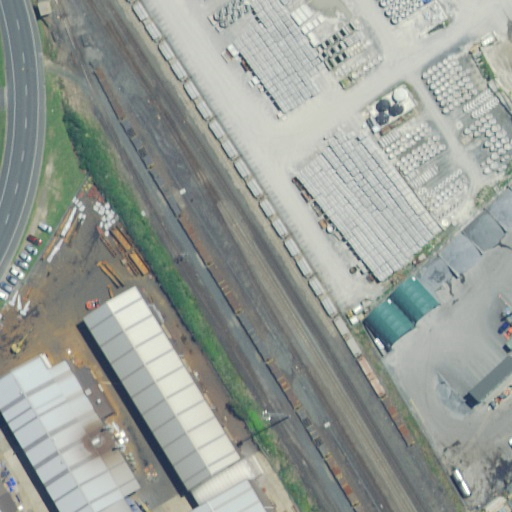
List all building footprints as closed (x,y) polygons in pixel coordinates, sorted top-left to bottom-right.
[(440,306),(414,278),(361,326),(387,354),(440,306)] [(234,464),(130,295),(81,325),(185,494),(234,464)] [(511,377),(511,357),(473,394),(483,405),(511,377)] [(0,384),(0,419),(53,511),(99,511),(118,501),(133,493),(60,367),(43,377),(36,364),(0,384)] [(187,511),(268,511),(249,477),(187,511)] [(124,511),(118,501),(99,511),(124,511)]
